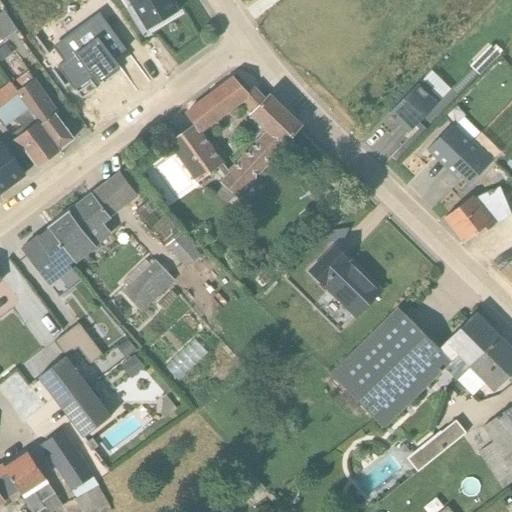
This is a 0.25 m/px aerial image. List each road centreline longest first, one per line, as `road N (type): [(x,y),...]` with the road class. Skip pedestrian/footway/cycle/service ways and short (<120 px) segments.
road 1 (residential): [(511,312),(243,38)]
road 2 (residential): [(0,222),(243,38)]
